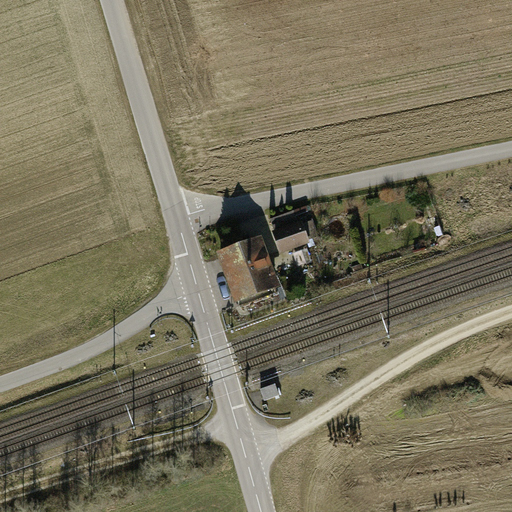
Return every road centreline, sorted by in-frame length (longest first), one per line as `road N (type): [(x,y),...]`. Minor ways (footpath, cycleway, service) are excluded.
road 1 (tertiary): [(263,511),(113,0)]
road 2 (track): [(511,151),(178,220)]
road 3 (track): [(249,463),(419,350),(511,311)]
road 4 (track): [(0,499),(237,421)]
road 5 (track): [(198,285),(89,351),(0,384)]
